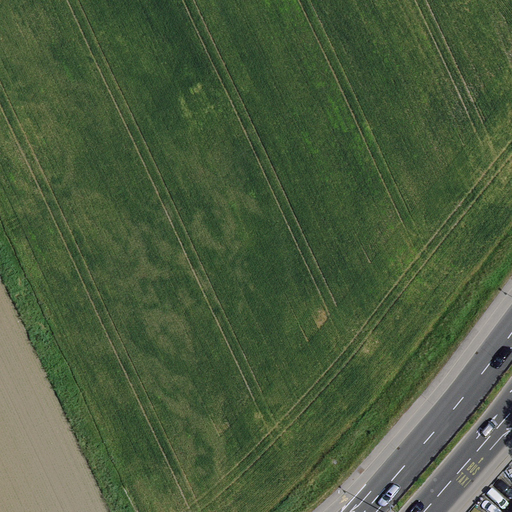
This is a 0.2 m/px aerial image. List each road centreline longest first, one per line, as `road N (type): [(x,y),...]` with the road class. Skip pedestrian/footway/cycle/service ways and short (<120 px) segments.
road 1 (primary): [(511,332),(365,511)]
road 2 (primary): [(426,511),(511,414)]
